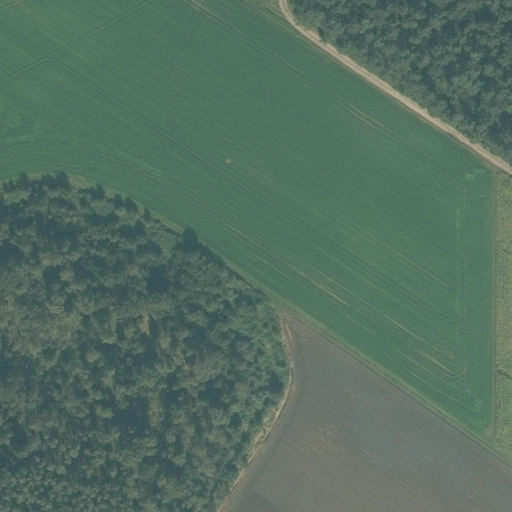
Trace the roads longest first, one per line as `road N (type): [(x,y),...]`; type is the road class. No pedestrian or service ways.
road 1 (track): [(0,189),(42,175),(87,181),(157,213),(511,464)]
road 2 (track): [(511,171),(326,50),(290,22),(282,0)]
